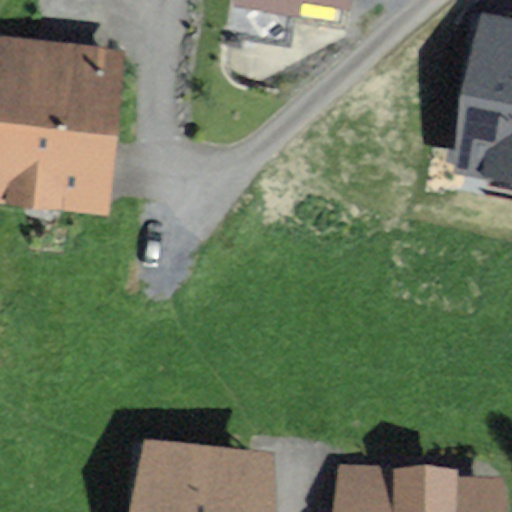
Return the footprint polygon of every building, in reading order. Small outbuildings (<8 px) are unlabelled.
[(240,0),(240,3),(297,9),(298,0),(240,0)] [(511,24),(489,20),(461,164),(511,173),(511,24)] [(119,55),(1,41),(0,48),(0,194),(102,206),(119,55)] [(265,511),(271,458),(153,447),(146,511),(265,511)] [(495,511),(496,481),(448,481),(448,472),(350,471),(350,511),(495,511)]
